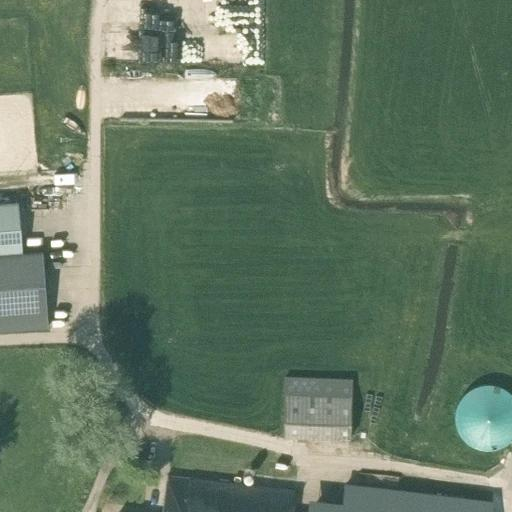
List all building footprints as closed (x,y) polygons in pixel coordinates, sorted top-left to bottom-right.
[(20,228),(18,202),(0,203),(0,330),(48,327),(46,310),(44,284),(42,251),(22,253),(21,240),(20,228)] [(283,435),(350,437),(352,378),(285,376),(283,435)] [(511,393),(508,390),(505,388),(502,386),(498,385),(494,384),(491,383),(487,383),(483,384),(479,385),(476,386),(472,387),(469,390),(466,392),(463,395),(461,398),(459,401),(457,405),(456,408),(455,412),(455,416),(455,420),(456,423),(457,427),(458,431),(460,434),(463,437),(465,440),(468,443),(471,445),(475,446),(478,448),(482,449),(486,449),(490,449),(494,449),(497,448),(501,447),(504,445),(508,443),(511,441),(511,439),(511,393)] [(292,511),(295,491),(235,484),(167,476),(163,511),(292,511)] [(490,511),(492,504),(345,487),(343,498),(343,502),(341,511),(490,511)]
